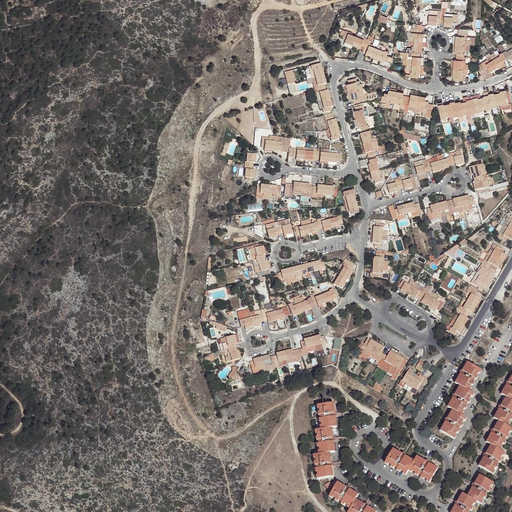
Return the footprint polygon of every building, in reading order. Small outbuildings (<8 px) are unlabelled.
[(442,12),(441,18),(445,18),(445,20),(453,20),(454,18),(445,17),(446,12),(442,12)] [(379,15),(377,20),(384,23),(386,18),(379,15)] [(429,18),(428,27),(437,28),(437,26),(444,27),(444,28),(453,29),(453,20),(445,20),(445,18),(441,18),(437,18),(437,19),(429,18)] [(415,40),(409,39),(409,49),(412,50),(412,53),(407,53),(407,56),(412,56),(412,60),(413,60),(413,63),(407,63),(407,73),(412,73),(412,76),(410,76),(410,80),(418,81),(419,77),(421,77),(421,69),(422,60),(420,60),(420,57),(424,57),(424,54),(422,53),(423,45),(424,37),(422,36),(422,33),(414,32),(414,33),(413,36),(415,36),(415,40)] [(371,44),(367,43),(365,42),(364,42),(349,37),(349,35),(346,34),(345,35),(343,42),(346,43),(344,48),(351,51),(353,48),(356,49),(358,50),(361,51),(362,49),(364,51),(368,52),(366,56),(366,57),(373,60),(382,63),(382,62),(386,63),(389,55),(385,54),(385,55),(381,53),(377,52),(370,49),(371,44)] [(468,68),(464,67),(463,67),(463,64),(464,64),(465,61),(465,57),(464,57),(464,54),(467,54),(469,54),(470,49),(470,44),(465,44),(465,41),(466,41),(467,37),(458,36),(458,40),(456,39),(456,48),(455,56),(457,56),(456,63),(454,63),(454,71),(453,80),(455,80),(454,84),(463,84),(463,80),(462,80),(462,77),(466,77),(467,77),(468,68)] [(475,41),(466,41),(465,41),(465,44),(470,44),(470,49),(474,49),(475,41)] [(486,66),(482,68),(486,76),(490,74),(491,77),(499,72),(498,71),(505,67),(504,65),(510,62),(511,64),(511,45),(506,49),(509,53),(506,55),(506,54),(503,56),(499,58),(500,59),(497,61),(494,56),(486,61),(489,66),(486,67),(486,66)] [(389,52),(389,55),(386,63),(393,65),(394,53),(389,52)] [(319,67),(311,69),(312,73),(314,73),(318,89),(317,89),(319,96),(320,96),(322,104),(324,112),(323,112),(323,116),(331,114),(331,110),(332,110),(332,106),(329,98),(329,95),(328,93),(327,94),(325,87),(327,87),(326,84),(325,83),(323,74),(323,72),(322,70),(320,71),(319,67)] [(312,73),(311,69),(309,70),(315,93),(316,93),(319,105),(322,104),(320,96),(319,96),(317,89),(318,89),(314,73),(312,73)] [(364,96),(363,92),(362,87),(360,87),(357,88),(356,85),(357,85),(357,84),(356,81),(349,83),(349,87),(347,87),(349,95),(352,103),(353,103),(354,106),(362,105),(361,100),(360,101),(359,98),(360,97),(364,96)] [(508,92),(505,92),(505,94),(500,95),(500,96),(498,97),(494,97),(494,96),(489,97),(489,96),(483,97),(484,101),(481,101),(480,97),(468,100),(468,99),(463,100),(464,105),(460,106),(460,105),(455,106),(455,103),(449,104),(450,107),(443,108),(443,107),(438,108),(441,122),(446,121),(446,119),(449,119),(453,118),(453,119),(458,118),(458,119),(463,118),(463,117),(469,116),(469,117),(480,115),(480,113),(486,112),(486,113),(492,112),(492,111),(497,110),(496,108),(500,108),(503,107),(503,108),(508,107),(511,107),(508,92)] [(403,102),(403,98),(404,96),(389,93),(388,96),(387,99),(384,98),(382,107),(386,108),(387,104),(391,105),(394,106),(401,107),(401,111),(408,112),(409,109),(423,111),(423,115),(427,116),(429,107),(425,106),(425,103),(426,100),(419,99),(411,97),(410,100),(410,103),(406,103),(403,102)] [(367,127),(366,124),(363,112),(364,112),(363,108),(355,110),(356,113),(354,114),(359,130),(360,130),(361,133),(369,131),(368,127),(367,127)] [(337,127),(336,122),(334,123),(333,119),(325,122),(326,125),(327,125),(331,140),(330,141),(330,143),(331,144),(339,142),(338,139),(340,139),(337,127)] [(488,134),(479,136),(480,142),(489,140),(488,134)] [(370,139),(371,138),(370,135),(362,137),(363,140),(361,140),(365,157),(367,156),(368,160),(376,158),(375,154),(374,154),(373,151),(374,151),(378,150),(376,140),(372,141),(371,142),(370,139)] [(266,143),(262,142),(262,151),(265,151),(265,153),(282,155),(282,153),(285,153),(286,145),(283,145),(282,145),(282,146),(279,145),(279,140),(270,139),(269,141),(269,144),(266,144),(266,143)] [(320,165),(328,166),(336,166),(337,164),(340,165),(341,156),(337,156),(337,157),(329,157),(321,156),(321,155),(313,154),(313,155),(298,154),(297,152),(294,152),(293,160),(293,161),(296,160),(296,162),(309,164),(311,164),(313,164),(313,162),(320,163),(320,165)] [(422,179),(426,178),(426,176),(432,174),(433,176),(449,171),(449,169),(455,168),(456,170),(464,167),(461,153),(450,156),(451,159),(450,159),(450,160),(447,161),(447,163),(443,164),(442,158),(433,161),(433,162),(425,164),(425,163),(414,166),(418,180),(422,179)] [(246,174),(245,180),(254,181),(254,177),(255,173),(253,173),(254,166),(256,166),(256,162),(257,157),(248,156),(247,165),(246,165),(245,172),(246,172),(246,174)] [(381,181),(380,179),(377,166),(378,165),(377,162),(369,163),(370,167),(368,168),(373,184),(374,184),(375,187),(383,185),(382,181),(381,181)] [(487,178),(486,179),(482,167),(469,171),(471,179),(473,178),(475,185),(473,186),(475,194),(489,191),(488,186),(489,185),(487,178)] [(399,184),(395,185),(395,186),(387,188),(390,197),(398,195),(398,193),(404,191),(405,193),(413,191),(414,193),(417,192),(414,181),(403,184),(402,183),(399,184)] [(318,197),(325,198),(334,198),(333,200),(338,200),(338,192),(335,191),(335,189),(318,188),(318,190),(311,189),(311,187),(295,186),(294,187),(291,187),(290,195),(294,196),(294,194),(301,195),(310,196),(310,197),(317,198),(318,197)] [(274,202),(274,199),(274,197),(278,197),(278,199),(281,199),(282,191),(279,191),(279,189),(262,187),(262,189),(258,189),(258,197),(262,197),(262,196),(265,196),(264,201),(274,202)] [(349,214),(348,215),(349,219),(357,216),(356,213),(358,213),(357,210),(357,208),(355,200),(354,198),(354,196),(352,197),(351,193),(343,195),(344,199),(345,199),(347,207),(349,214)] [(459,211),(460,215),(460,216),(469,213),(468,210),(468,208),(471,208),(471,209),(475,208),(473,200),(469,200),(469,199),(453,203),(453,205),(447,207),(446,205),(442,206),(438,207),(430,209),(430,211),(427,212),(429,220),(433,219),(432,218),(436,217),(436,218),(437,222),(446,220),(446,218),(445,215),(448,214),(448,215),(452,214),(456,213),(455,211),(459,211)] [(412,217),(420,215),(417,207),(414,208),(413,206),(397,210),(397,212),(394,213),(392,208),(388,209),(391,223),(396,221),(397,224),(405,222),(404,218),(412,216),(412,217)] [(311,227),(311,226),(310,222),(300,225),(302,230),(299,230),(298,229),(294,230),(295,235),(297,238),(300,237),(300,239),(302,238),(305,238),(313,236),(315,235),(317,235),(317,233),(323,231),(323,233),(327,232),(336,230),(340,229),(340,227),(343,226),(341,218),(337,219),(337,220),(334,221),(325,223),(322,224),(321,223),(317,224),(314,225),(314,226),(311,227)] [(511,221),(508,219),(506,222),(507,222),(499,236),(500,236),(498,240),(506,245),(507,242),(511,244),(511,221)] [(272,232),(271,227),(265,228),(269,242),(277,239),(277,237),(284,236),(284,238),(292,236),(289,222),(284,223),(285,228),(277,225),(278,229),(276,229),(275,230),(275,231),(272,232)] [(386,244),(387,234),(382,234),(382,231),(384,231),(384,227),(376,226),(375,230),(374,230),(372,246),(374,247),(374,250),(382,251),(382,247),(381,247),(381,244),(386,244)] [(500,254),(501,251),(493,247),(491,250),(494,252),(493,254),(491,258),(487,264),(484,263),(480,270),(483,271),(481,274),(476,284),(474,283),(472,283),(470,286),(478,290),(480,287),(483,289),(486,290),(494,277),(488,274),(492,268),(498,271),(505,258),(502,256),(500,254)] [(255,271),(256,276),(270,272),(268,264),(266,264),(264,257),(266,257),(264,249),(250,252),(251,257),(257,256),(257,259),(256,260),(258,266),(259,266),(260,269),(255,271)] [(450,252),(446,256),(453,260),(458,252),(454,250),(450,252)] [(254,271),(255,271),(260,269),(259,266),(258,266),(256,260),(257,259),(257,256),(251,257),(254,271)] [(382,274),(385,274),(387,274),(388,264),(382,264),(382,261),(384,260),(384,257),(376,256),(376,259),(373,259),(373,276),(374,276),(374,280),(382,280),(383,277),(381,276),(382,274)] [(297,284),(296,281),(296,279),(299,278),(299,279),(306,277),(306,276),(319,273),(322,272),(322,273),(326,272),(324,264),(320,265),(320,264),(304,268),(304,269),(297,271),(297,269),(281,274),(281,275),(278,276),(278,278),(280,284),(283,283),(283,282),(286,281),(287,284),(288,286),(297,284)] [(344,266),(343,269),(344,270),(336,284),(334,283),(332,286),(339,290),(341,287),(343,288),(351,274),(350,273),(352,270),(344,266)] [(437,304),(439,300),(431,295),(428,299),(426,298),(426,297),(420,293),(419,294),(416,292),(419,288),(411,283),(408,287),(405,286),(406,285),(402,283),(398,290),(401,292),(400,293),(404,295),(411,299),(413,301),(415,302),(416,300),(422,304),(421,305),(422,306),(424,307),(431,311),(433,313),(435,314),(436,313),(439,314),(443,307),(440,305),(439,306),(437,304)] [(289,309),(292,317),(295,316),(296,317),(311,311),(311,309),(317,307),(318,309),(334,302),(333,301),(336,299),(333,292),(330,293),(330,294),(315,300),(315,299),(307,302),(308,303),(305,304),(303,300),(294,303),(296,308),(293,309),(292,308),(289,309)] [(471,296),(463,310),(460,313),(459,317),(460,317),(452,331),(450,331),(449,334),(456,338),(458,335),(460,337),(462,333),(467,325),(467,326),(469,323),(467,322),(468,322),(467,321),(468,318),(470,315),(471,315),(472,316),(474,313),(474,312),(478,305),(479,305),(481,302),(480,301),(478,300),(480,297),(474,294),(473,293),(471,296)] [(243,321),(239,322),(241,329),(245,329),(245,330),(249,330),(261,326),(261,325),(268,323),(268,325),(284,321),(284,319),(288,318),(285,310),(282,311),(282,312),(270,315),(266,316),(266,315),(262,316),(259,317),(259,318),(256,319),(255,314),(245,316),(246,321),(243,322),(243,321)] [(301,342),(303,354),(307,353),(306,349),(306,347),(313,345),(314,347),(315,351),(323,349),(322,345),(325,344),(323,336),(320,337),(304,341),(301,342)] [(231,358),(229,358),(225,359),(227,364),(240,361),(238,352),(237,353),(235,346),(237,345),(235,337),(221,341),(222,346),(227,344),(228,347),(227,348),(227,351),(228,355),(230,355),(231,358)] [(397,371),(395,374),(395,375),(398,377),(403,369),(401,367),(403,362),(390,354),(387,359),(381,355),(384,350),(371,342),(368,347),(365,345),(360,354),(363,355),(365,352),(368,354),(371,356),(378,360),(376,363),(379,365),(383,367),(385,364),(387,366),(390,368),(397,371)] [(259,374),(269,372),(268,367),(270,366),(271,367),(275,366),(278,365),(278,364),(294,360),(294,361),(295,364),(301,362),(299,352),(293,353),(292,351),(288,352),(280,354),(276,356),(276,357),(269,359),(269,357),(265,358),(257,360),(253,361),(253,363),(250,364),(252,372),(255,371),(255,370),(258,369),(259,374)] [(455,384),(460,387),(468,391),(480,370),(468,363),(455,384)] [(415,371),(421,375),(426,367),(419,364),(415,371)] [(409,372),(402,383),(402,384),(405,386),(405,387),(411,391),(412,390),(416,392),(417,392),(424,380),(419,378),(417,380),(416,382),(413,380),(411,379),(411,377),(413,374),(409,372)] [(506,398),(511,401),(511,376),(501,395),(506,398)] [(402,383),(400,382),(397,388),(403,391),(405,387),(405,386),(402,384),(402,383)] [(448,408),(453,411),(461,415),(473,394),(468,391),(460,387),(448,408)] [(511,401),(506,398),(494,419),(498,422),(505,426),(507,422),(508,423),(511,417),(511,401)] [(324,429),(331,428),(337,427),(333,404),(320,405),(321,409),(319,409),(320,416),(322,426),(323,426),(324,429)] [(461,415),(453,411),(441,432),(453,439),(465,418),(461,415)] [(504,441),(510,432),(508,431),(510,429),(506,426),(505,426),(498,422),(486,443),(491,446),(498,449),(499,447),(501,447),(504,441)] [(322,454),(329,453),(335,452),(331,428),(324,429),(322,430),(318,430),(318,433),(317,433),(318,441),(320,451),(321,451),(322,454)] [(493,471),(501,452),(499,450),(498,449),(491,446),(479,467),(490,473),(492,470),(493,471)] [(407,475),(409,470),(414,462),(393,450),(386,462),(407,475)] [(503,452),(501,452),(493,471),(492,474),(497,465),(502,456),(501,455),(503,452)] [(333,477),(329,453),(322,454),(320,454),(316,455),(317,458),(315,458),(316,467),(318,476),(319,475),(320,479),(333,477)] [(414,462),(409,470),(430,482),(438,469),(417,457),(414,462)] [(482,501),(485,495),(485,490),(489,481),(480,476),(467,496),(474,500),(475,501),(479,503),(480,500),(482,501)] [(352,507),(356,500),(358,495),(337,483),(331,494),(334,496),(333,498),(342,503),(348,506),(349,505),(352,507)] [(474,500),(467,496),(463,494),(451,511),(469,511),(474,504),(472,503),(474,500)] [(375,511),(356,500),(352,507),(351,508),(349,511),(375,511)]
